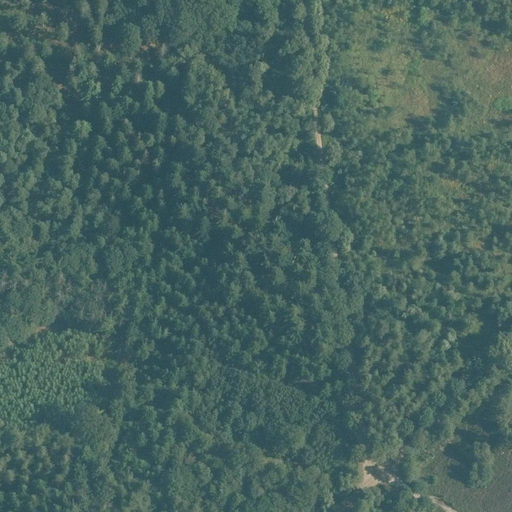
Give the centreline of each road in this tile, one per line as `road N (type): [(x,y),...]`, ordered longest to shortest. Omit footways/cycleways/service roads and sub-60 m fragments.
road 1 (track): [(109,0),(75,212),(142,225),(89,453)]
road 2 (track): [(361,495),(294,0)]
road 3 (track): [(348,418),(194,373),(164,506)]
road 4 (track): [(0,451),(89,453),(105,473),(177,511)]
road 5 (track): [(388,470),(511,357)]
road 6 (track): [(7,85),(44,212)]
